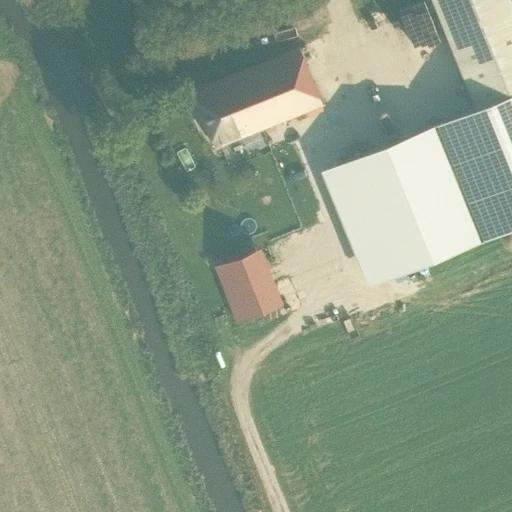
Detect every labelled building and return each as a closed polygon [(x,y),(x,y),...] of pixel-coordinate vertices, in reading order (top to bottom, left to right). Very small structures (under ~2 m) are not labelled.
[(511,0),(437,0),(435,1),(482,113),(443,129),(489,241),(511,231),(511,0)] [(192,89),(216,147),(324,104),(301,47),(192,89)] [(438,123),(346,161),(393,273),(485,235),(438,123)] [(216,265),(237,319),(285,301),(263,246),(216,265)] [(288,303),(306,303),(305,288),(287,289),(288,303)]
